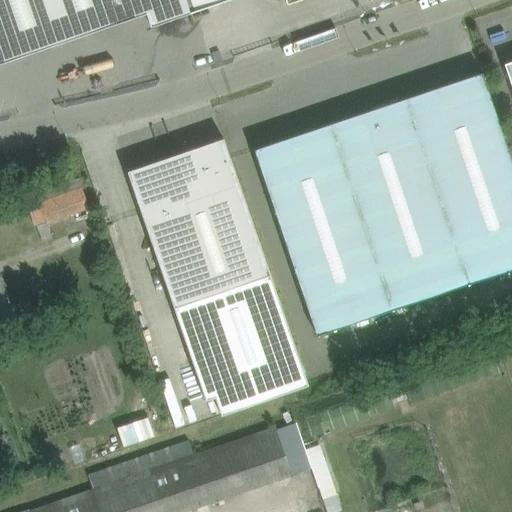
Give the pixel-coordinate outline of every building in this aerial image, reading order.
[(191,13),(186,0),(0,0),(0,57),(145,8),(152,27),(191,13)] [(317,335),(511,269),(511,159),(483,73),(255,150),(317,335)] [(222,414),(309,384),(224,138),(184,152),(186,156),(133,174),(145,208),(141,210),(174,308),(206,399),(216,396),(222,414)] [(47,224),(90,208),(80,178),(53,188),(53,186),(35,193),(40,205),(47,224)] [(273,426),(176,460),(193,508),(289,475),(273,426)] [(176,460),(80,493),(86,511),(182,511),(193,508),(176,460)] [(86,511),(80,493),(26,511),(86,511)]
